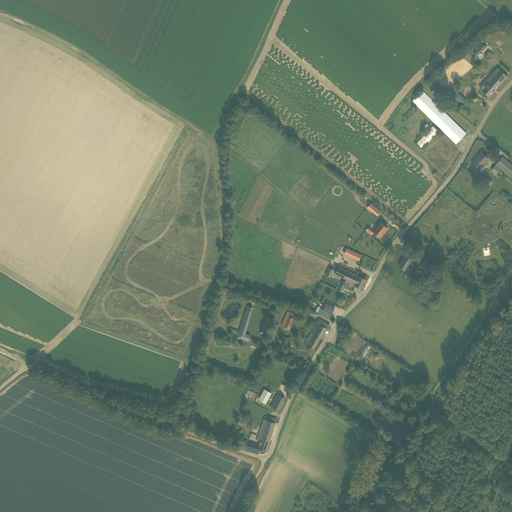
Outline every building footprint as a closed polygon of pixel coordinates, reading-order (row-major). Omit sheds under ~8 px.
[(474,53),(477,56),(486,47),(483,43),(474,53)] [(489,96),(507,76),(503,72),(497,67),(479,88),(482,90),(489,96)] [(412,101),(456,143),(466,134),(422,91),(412,101)] [(433,125),(416,143),(423,148),(439,131),(433,125)] [(472,163),(480,169),(489,158),(481,152),(478,156),(480,157),(474,164),(473,163),(472,163)] [(511,164),(502,157),(496,165),(511,178),(511,164)] [(495,165),(491,170),(496,174),(500,169),(495,165)] [(381,211),(371,203),(368,207),(377,215),(381,211)] [(373,232),(380,237),(387,228),(380,222),(373,232)] [(361,255),(347,248),(345,253),(354,257),(353,258),(358,260),(361,255)] [(404,271),(409,274),(413,268),(409,266),(412,260),(405,256),(403,259),(404,259),(400,266),(399,265),(399,266),(405,269),(404,271)] [(439,282),(444,276),(424,261),(419,267),(439,282)] [(346,279),(346,280),(351,282),(352,280),(354,281),(355,279),(357,279),(358,276),(338,267),(336,271),(334,271),(333,273),(335,274),(346,279)] [(358,276),(357,279),(355,279),(354,281),(352,280),(351,282),(346,280),(343,284),(341,283),(337,289),(342,292),(345,285),(352,289),(354,285),(362,289),(366,279),(358,276)] [(323,310),(323,311),(331,315),(334,308),(326,304),(323,310)] [(331,315),(323,311),(323,310),(319,308),(317,313),(329,318),(331,315)] [(245,333),(252,311),(245,309),(237,338),(249,342),(251,335),(245,333)] [(314,350),(322,335),(329,324),(319,319),(308,338),(311,339),(307,345),(314,350)] [(274,339),(279,325),(273,323),(268,337),(274,339)] [(271,393),(264,389),(259,398),(263,400),(262,402),(266,404),(271,393)] [(283,401),(285,398),(277,394),(271,406),(279,411),(284,402),(283,401)] [(266,452),(270,440),(275,423),(263,419),(257,440),(260,441),(258,446),(246,442),(244,447),(257,451),(257,449),(266,452)]
